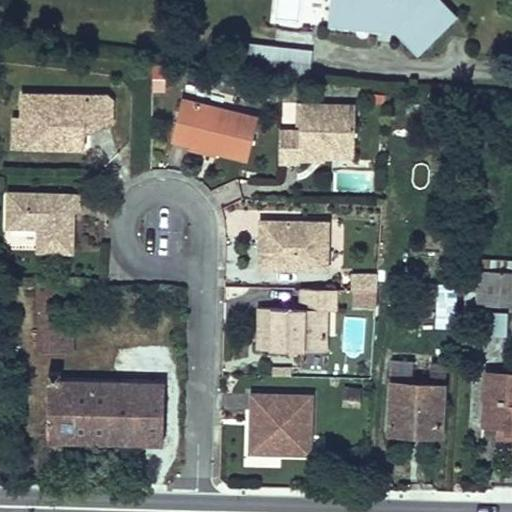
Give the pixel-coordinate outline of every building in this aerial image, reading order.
[(440,0),(327,0),(326,22),(386,28),(395,37),(402,31),(416,48),(454,15),(440,0)] [(244,56),(285,61),(287,42),(246,37),(244,56)] [(102,92),(25,89),(24,116),(33,116),(32,144),(82,146),(83,132),(83,117),(91,116),(95,126),(109,121),(109,102),(102,92)] [(254,111),(180,95),(170,140),(184,143),(244,157),(254,111)] [(277,129),(276,160),(286,160),(298,161),(299,152),(337,153),(337,143),(355,144),(356,102),(297,100),(296,130),(277,129)] [(24,116),(16,116),(15,144),(32,144),(33,116),(24,116)] [(83,132),(95,126),(91,116),(83,117),(83,132)] [(354,154),(355,144),(337,143),(337,153),(354,154)] [(79,189),(6,187),(4,219),(21,220),(21,244),(69,246),(71,205),(78,205),(79,189)] [(328,224),(260,220),(257,266),(325,270),(328,224)] [(511,301),(511,269),(478,268),(476,300),(511,301)] [(372,292),(373,271),(346,269),(345,291),(372,292)] [(30,303),(39,304),(57,304),(62,304),(63,280),(31,278),(30,303)] [(453,327),(454,283),(436,282),(434,327),(453,327)] [(335,290),(297,288),(296,308),(257,306),(256,330),(255,347),(322,351),(324,314),(334,314),(335,290)] [(38,349),(72,350),(73,339),(56,338),(56,317),(57,304),(39,304),(39,318),(29,317),(28,328),(39,328),(38,349)] [(56,338),(73,339),(73,317),(56,317),(56,338)] [(407,431),(439,433),(444,353),(436,352),(436,361),(429,360),(428,382),(411,381),(413,359),(389,358),(385,429),(407,431)] [(511,428),(511,367),(484,366),(480,426),(506,428),(511,428)] [(89,437),(158,440),(159,412),(160,384),(57,380),(57,370),(18,370),(19,410),(44,409),(44,435),(89,437)] [(305,396),(246,396),(246,410),(246,454),(305,455),(305,396)]
